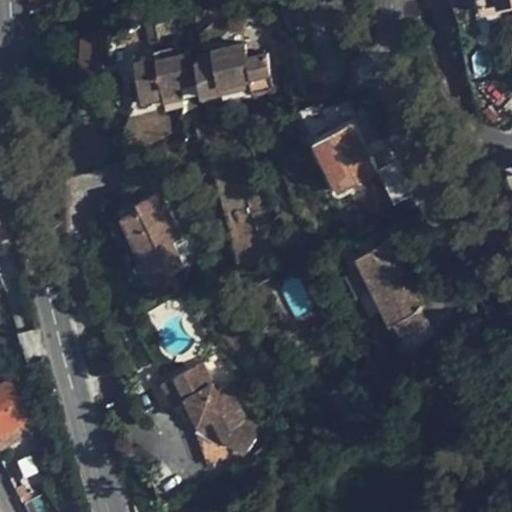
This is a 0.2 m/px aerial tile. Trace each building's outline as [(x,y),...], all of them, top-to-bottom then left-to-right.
[(511,0),(483,0),(486,9),(511,3),(511,0)] [(70,34),(69,17),(36,17),(36,34),(70,34)] [(215,55),(206,56),(196,58),(202,94),(222,91),(221,84),(250,79),(251,87),(252,91),(273,89),(268,53),(248,55),(246,42),(213,47),(215,55)] [(204,48),(206,56),(215,55),(213,47),(204,48)] [(143,97),(164,93),(163,86),(178,84),(179,97),(202,94),(196,58),(191,59),(190,50),(137,59),(143,97)] [(341,62),(347,88),(371,82),(364,56),(341,62)] [(222,91),(251,87),(250,79),(221,84),(222,91)] [(165,99),(179,97),(178,84),(163,86),(164,93),(165,99)] [(144,102),(165,99),(164,93),(143,97),(144,102)] [(203,100),(202,94),(179,97),(180,103),(203,100)] [(341,119),(333,99),(302,109),(313,132),(341,119)] [(378,167),(354,119),(318,137),(341,186),(378,167)] [(260,171),(253,152),(239,156),(244,176),(260,171)] [(415,194),(403,155),(377,163),(389,202),(415,194)] [(137,202),(140,208),(123,216),(154,279),(185,264),(174,241),(182,237),(160,192),(137,202)] [(424,305),(390,240),(358,256),(392,322),(396,321),(414,347),(438,332),(421,307),(424,305)] [(216,390),(201,362),(156,384),(169,409),(194,425),(213,416),(227,440),(246,451),(260,429),(245,418),(228,384),(216,390)] [(0,386),(0,433),(26,421),(35,415),(27,400),(31,398),(20,377),(0,386)] [(31,432),(26,421),(0,433),(0,442),(3,446),(31,432)]
